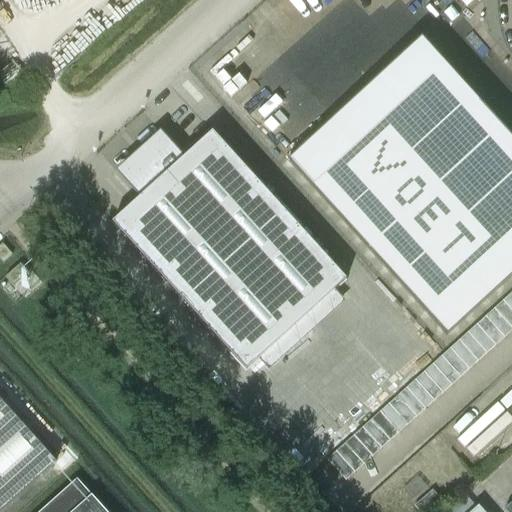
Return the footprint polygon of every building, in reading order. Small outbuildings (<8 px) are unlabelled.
[(511,147),(420,46),(290,163),(447,337),(511,276),(511,147)] [(140,198),(112,224),(246,372),(287,418),(388,326),(347,281),(213,133),(184,158),(163,134),(118,175),(140,198)] [(3,245),(0,247),(0,259),(4,263),(12,256),(3,245)] [(21,265),(6,278),(14,287),(29,274),(21,265)] [(511,293),(503,302),(511,311),(511,293)] [(511,311),(503,302),(495,310),(511,328),(511,311)] [(511,328),(495,310),(486,318),(504,338),(511,330),(511,328)] [(486,318),(477,326),(495,346),(504,338),(486,318)] [(477,326),(468,333),(486,353),(495,346),(477,326)] [(468,333),(460,341),(478,361),(486,353),(468,333)] [(460,341),(451,349),(469,369),(478,361),(460,341)] [(451,349),(442,357),(460,377),(469,369),(451,349)] [(442,357),(433,365),(451,385),(460,377),(442,357)] [(433,365),(424,373),(443,393),(451,385),(433,365)] [(424,373),(416,381),(434,401),(443,393),(424,373)] [(416,381),(407,389),(425,409),(434,401),(416,381)] [(407,389),(398,397),(416,417),(425,409),(407,389)] [(398,397),(389,405),(408,425),(416,417),(398,397)] [(0,511),(1,511),(56,463),(0,400),(0,511)] [(389,405),(381,413),(399,433),(408,425),(389,405)] [(381,413),(372,420),(390,441),(399,433),(381,413)] [(372,420),(363,428),(381,448),(390,441),(372,420)] [(363,428),(354,436),(373,456),(381,448),(363,428)] [(354,436),(346,444),(364,464),(373,456),(354,436)] [(346,444),(337,452),(355,472),(364,464),(346,444)] [(337,452),(328,460),(346,480),(355,472),(337,452)] [(105,511),(77,480),(41,511),(105,511)]
